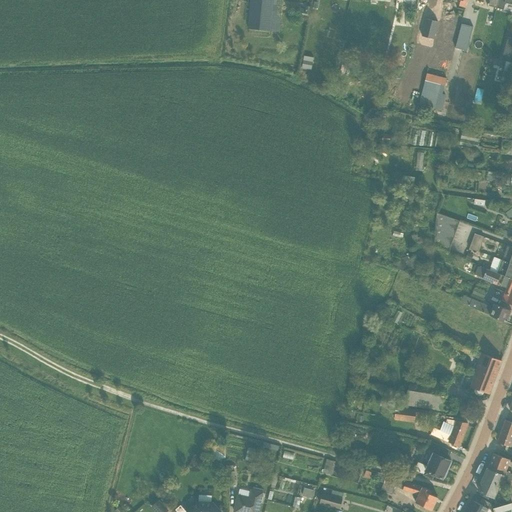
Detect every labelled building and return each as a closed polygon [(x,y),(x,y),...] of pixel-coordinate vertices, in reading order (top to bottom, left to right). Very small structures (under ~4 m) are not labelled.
[(251,0),(249,29),(280,32),(282,0),(251,0)] [(505,3),(511,4),(511,0),(497,0),(496,7),(503,9),(505,3)] [(497,71),(510,73),(511,68),(498,65),(497,71)] [(425,80),(440,84),(444,85),(446,78),(426,73),(425,80)] [(434,108),(440,84),(425,80),(419,104),(434,108)] [(421,142),(422,132),(408,131),(407,145),(414,145),(414,141),(421,142)] [(479,136),(461,132),(459,144),(477,148),(479,136)] [(511,140),(502,139),(501,153),(511,154),(511,140)] [(425,150),(413,169),(421,173),(432,154),(425,150)] [(449,150),(442,150),(441,160),(448,161),(449,150)] [(354,166),(360,168),(362,157),(356,155),(354,166)] [(449,251),(459,221),(436,212),(434,244),(449,251)] [(502,236),(508,239),(511,232),(505,230),(502,236)] [(469,248),(478,251),(484,237),(474,233),(469,248)] [(510,278),(511,278),(511,246),(507,245),(502,260),(494,257),(489,269),(500,274),(510,278)] [(402,270),(406,264),(409,257),(407,256),(401,259),(400,258),(395,266),(402,270)] [(406,264),(420,271),(424,263),(410,256),(409,257),(406,264)] [(496,284),(500,274),(489,269),(480,265),(475,275),(482,278),(496,284)] [(511,278),(510,278),(502,299),(511,303),(511,278)] [(472,293),(483,299),(486,292),(474,287),(472,293)] [(461,301),(506,322),(511,310),(510,309),(510,310),(494,303),(492,307),(464,295),(461,301)] [(393,321),(397,323),(402,312),(397,310),(392,320),(391,320),(390,322),(392,323),(393,321)] [(473,345),(440,329),(436,338),(468,354),(473,345)] [(361,377),(368,379),(375,353),(367,352),(361,377)] [(488,393),(501,361),(482,353),(470,387),(475,388),(474,391),(475,393),(476,395),(478,395),(481,395),(483,393),(484,392),(488,393)] [(410,380),(406,404),(441,411),(445,385),(410,380)] [(358,384),(356,394),(391,399),(393,389),(358,384)] [(395,406),(394,419),(414,422),(415,415),(433,418),(433,411),(395,406)] [(430,435),(458,446),(467,422),(456,420),(455,417),(446,415),(445,422),(444,421),(440,430),(434,427),(430,435)] [(511,422),(505,420),(497,442),(511,447),(511,443),(511,422)] [(210,455),(221,462),(225,456),(225,440),(214,449),(210,455)] [(418,461),(414,469),(423,474),(423,475),(432,479),(434,474),(442,478),(442,477),(443,477),(444,477),(451,463),(451,462),(451,461),(450,461),(450,460),(447,460),(451,450),(430,441),(427,450),(432,452),(426,465),(418,461)] [(245,460),(253,461),(256,448),(248,447),(245,460)] [(493,453),(487,468),(504,475),(502,480),(505,481),(509,483),(511,483),(511,480),(511,473),(506,471),(510,460),(493,453)] [(323,472),(331,474),(335,461),(326,459),(323,472)] [(226,465),(227,485),(235,485),(234,471),(233,471),(233,465),(226,465)] [(487,468),(478,489),(495,497),(500,486),(503,487),(505,481),(502,480),(504,475),(487,468)] [(421,486),(405,481),(386,475),(381,489),(393,493),(395,487),(402,489),(402,490),(418,495),(414,502),(431,509),(437,497),(429,493),(430,490),(421,486)] [(272,488),(291,492),(293,487),(274,482),(272,488)] [(306,495),(308,486),(298,483),(295,492),(306,495)] [(234,511),(235,511),(257,511),(263,489),(254,487),(253,489),(252,489),(250,498),(238,495),(234,511)] [(319,503),(340,509),(342,499),(322,493),(319,503)] [(293,505),(299,507),(301,497),(295,495),(293,505)] [(472,500),(465,511),(489,511),(490,510),(488,508),(490,503),(481,498),(479,503),(472,500)] [(155,511),(166,511),(169,510),(159,499),(151,507),(155,511)] [(220,511),(221,511),(212,502),(198,500),(186,511),(180,505),(176,509),(178,511),(220,511)] [(511,511),(511,502),(493,508),(493,511),(511,511)]
